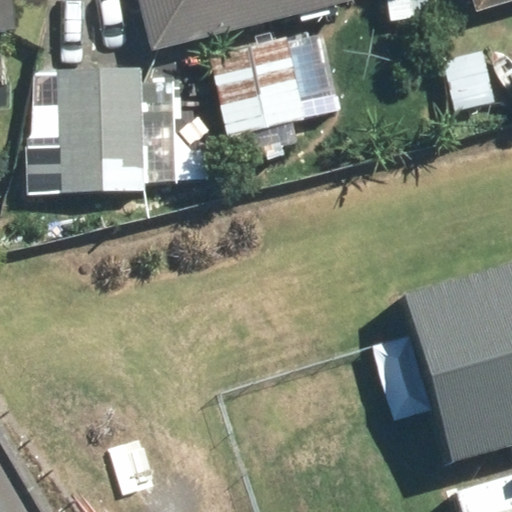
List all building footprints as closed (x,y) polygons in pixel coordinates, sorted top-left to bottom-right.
[(127,0),(130,9),(131,9),(141,53),(358,2),(357,0),(127,0)] [(511,0),(464,0),(470,17),(511,5),(511,0)] [(484,109),(472,45),(424,54),(437,118),(484,109)] [(131,74),(49,76),(52,196),(134,194),(131,74)] [(511,276),(387,311),(430,471),(511,448),(511,276)]
